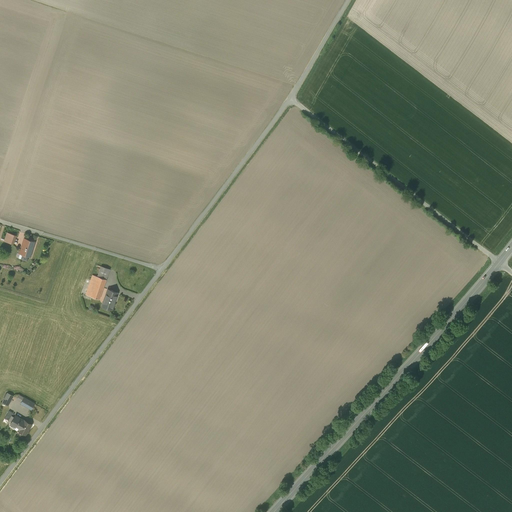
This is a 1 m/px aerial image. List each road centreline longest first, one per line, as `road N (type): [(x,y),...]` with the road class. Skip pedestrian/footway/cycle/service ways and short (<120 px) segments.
road 1 (unclassified): [(0,481),(290,96)]
road 2 (secondary): [(501,259),(274,511)]
road 3 (unclassified): [(290,96),(501,259)]
